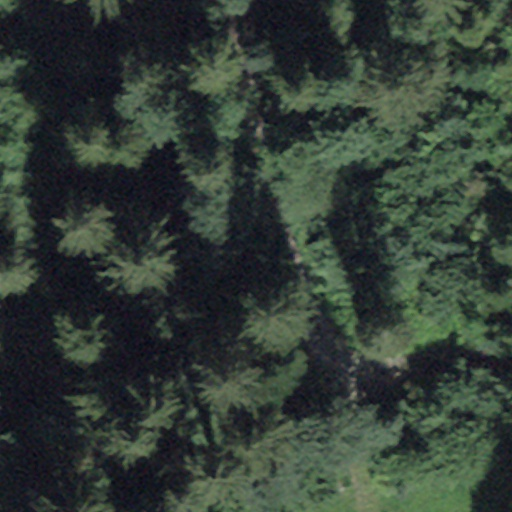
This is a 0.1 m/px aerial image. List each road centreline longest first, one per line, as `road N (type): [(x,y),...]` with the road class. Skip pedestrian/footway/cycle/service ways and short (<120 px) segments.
road 1 (track): [(258,0),(280,228),(352,323)]
road 2 (track): [(352,323),(484,351),(511,343)]
